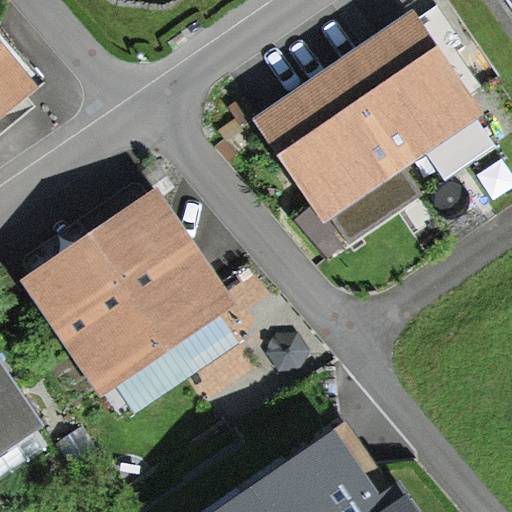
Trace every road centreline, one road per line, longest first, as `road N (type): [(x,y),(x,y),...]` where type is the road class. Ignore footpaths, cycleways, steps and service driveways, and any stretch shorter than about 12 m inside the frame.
road 1 (residential): [(479,511),(198,170),(132,126)]
road 2 (residential): [(132,126),(313,0)]
road 3 (residential): [(0,221),(132,126)]
road 4 (residential): [(132,126),(38,0)]
